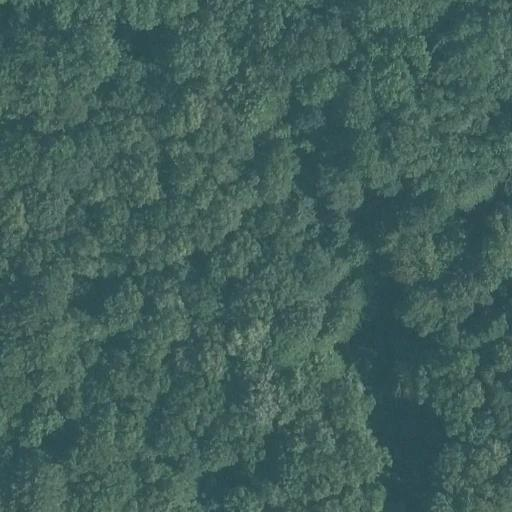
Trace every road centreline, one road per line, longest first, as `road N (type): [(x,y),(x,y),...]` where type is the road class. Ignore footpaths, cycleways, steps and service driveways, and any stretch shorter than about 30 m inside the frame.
road 1 (unknown): [(297,129),(224,283),(211,363),(238,511)]
road 2 (unknown): [(57,0),(134,30),(297,129)]
road 3 (unknown): [(297,129),(409,184)]
road 4 (unknown): [(409,184),(511,246)]
